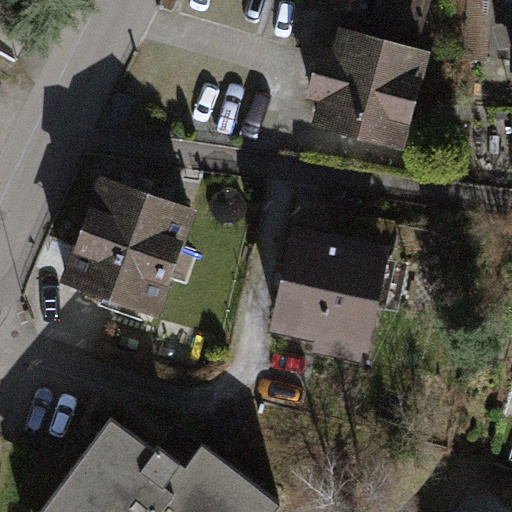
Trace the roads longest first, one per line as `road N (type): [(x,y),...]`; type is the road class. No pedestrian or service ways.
road 1 (residential): [(61,138),(511,207)]
road 2 (unknown): [(120,18),(285,68)]
road 3 (residential): [(0,284),(61,138)]
road 4 (residential): [(61,138),(129,0)]
